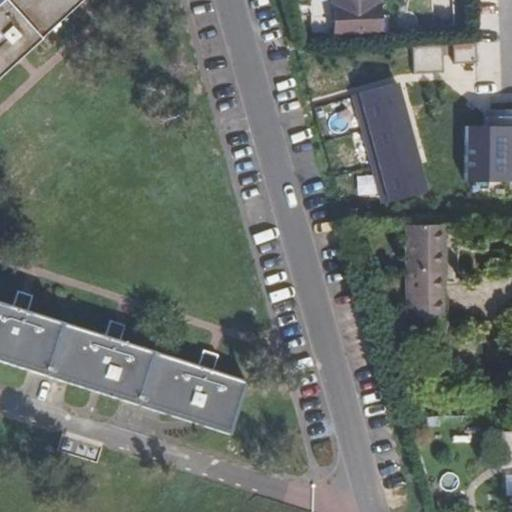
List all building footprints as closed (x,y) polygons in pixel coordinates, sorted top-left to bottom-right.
[(0,76),(85,0),(1,0),(0,1),(0,76)] [(376,37),(376,0),(330,0),(331,38),(376,37)] [(477,39),(499,38),(498,16),(475,18),(477,39)] [(474,43),(453,43),(453,64),(474,64),(474,43)] [(438,46),(411,47),(411,71),(439,71),(438,46)] [(357,94),(388,203),(427,192),(396,83),(357,94)] [(464,180),(511,180),(511,109),(490,109),(490,126),(464,126),(464,180)] [(402,275),(443,275),(443,228),(401,228),(402,275)] [(442,321),(443,275),(402,275),(402,321),(442,321)] [(227,435),(244,384),(0,307),(0,363),(199,426),(227,435)]
